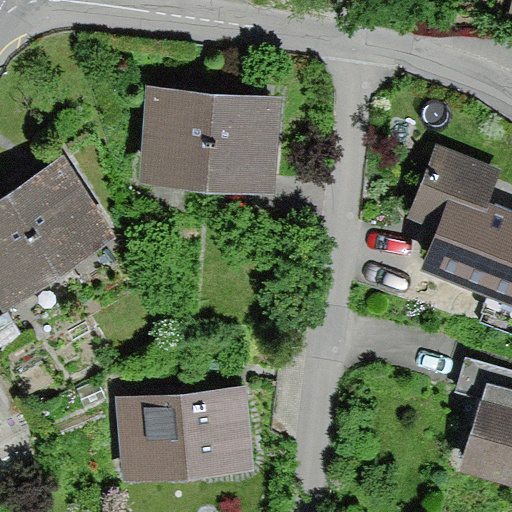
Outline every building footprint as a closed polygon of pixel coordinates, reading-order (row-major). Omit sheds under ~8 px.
[(207,169),(213,94),(155,90),(149,165),(207,169)] [(213,94),(207,169),(265,174),(271,98),(213,94)] [(495,171),(437,148),(413,206),(442,218),(427,255),(511,289),(511,209),(484,198),(495,171)] [(12,194),(53,257),(102,225),(61,162),(12,194)] [(53,257),(12,194),(0,201),(0,281),(5,289),(53,257)] [(143,399),(126,400),(131,465),(243,455),(238,391),(187,395),(187,394),(172,395),(171,387),(142,389),(143,399)] [(511,400),(483,392),(461,468),(511,483),(511,400)]
